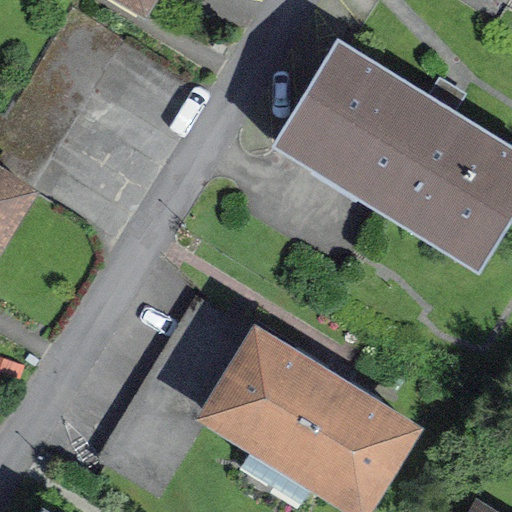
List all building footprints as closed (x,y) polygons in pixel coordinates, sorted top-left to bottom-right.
[(69,0),(132,37),(154,0),(69,0)] [(65,15),(19,91),(73,124),(120,48),(65,15)] [(465,288),(511,210),(511,168),(322,54),(256,162),(465,288)] [(0,187),(26,203),(73,124),(19,91),(0,122),(0,187)] [(0,246),(26,203),(0,187),(0,246)] [(305,511),(369,511),(410,441),(238,342),(232,352),(179,321),(96,464),(160,500),(191,446),(305,511)]
